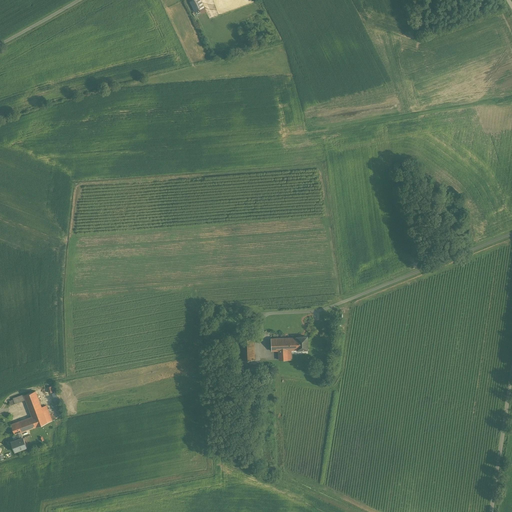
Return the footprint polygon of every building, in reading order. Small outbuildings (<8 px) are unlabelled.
[(201,13),(206,11),(201,0),(189,0),(195,12),(199,10),(201,13)] [(307,349),(307,336),(296,337),(297,349),(297,350),(307,349)] [(287,350),(297,349),(296,337),(271,339),(271,351),(278,350),(287,350)] [(253,339),(240,340),(241,360),(254,359),(253,339)] [(287,350),(278,350),(279,360),(288,359),(287,350)] [(58,383),(49,386),(52,393),(60,391),(58,383)] [(43,405),(37,388),(24,393),(32,415),(12,422),(16,432),(18,431),(22,430),(53,419),(48,404),(43,405)] [(28,447),(22,430),(18,431),(20,437),(11,440),(15,452),(28,447)]
